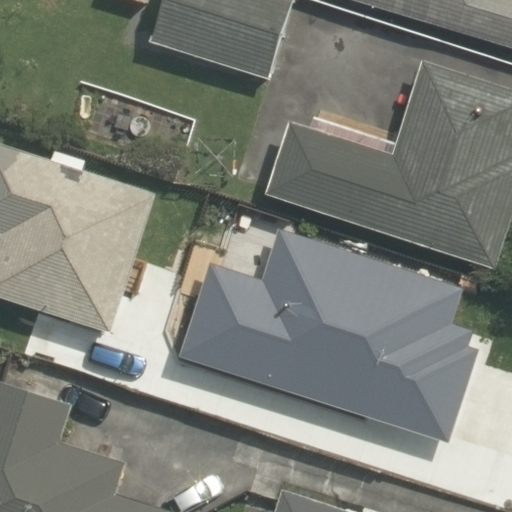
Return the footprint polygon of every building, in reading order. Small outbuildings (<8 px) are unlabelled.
[(171,0),(157,45),(274,83),(298,7),(276,0),(171,0)] [(511,0),(340,0),(511,51),(511,0)] [(268,197),(498,273),(511,231),(511,93),(424,65),(393,160),(291,126),(268,197)] [(41,217),(169,256),(185,202),(57,163),(41,217)] [(266,421),(386,463),(433,329),(271,273),(242,355),(278,368),(270,392),(208,371),(212,360),(164,343),(148,386),(201,405),(204,397),(267,419),(266,421)] [(0,511),(170,511),(118,494),(128,465),(64,443),(75,410),(0,384),(0,511)] [(280,511),(345,511),(287,492),(280,511)]
